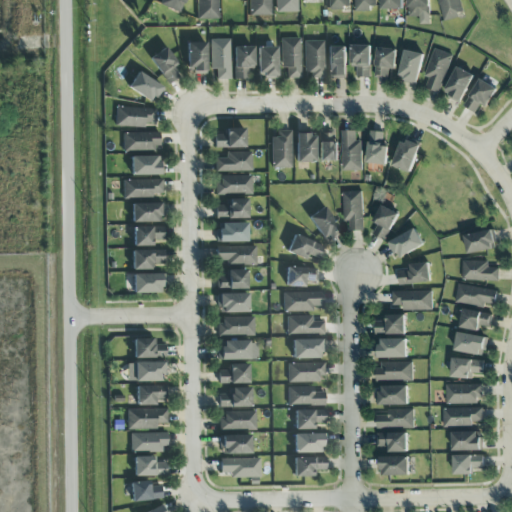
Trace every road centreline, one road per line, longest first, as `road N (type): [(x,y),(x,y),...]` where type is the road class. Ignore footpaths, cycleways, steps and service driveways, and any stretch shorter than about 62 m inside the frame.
road 1 (residential): [(503,488),(511,360),(482,153),(416,103),(188,103)]
road 2 (tertiary): [(67,0),(76,511)]
road 3 (residential): [(188,103),(196,500)]
road 4 (residential): [(196,500),(487,496),(503,488)]
road 5 (residential): [(358,276),(354,511)]
